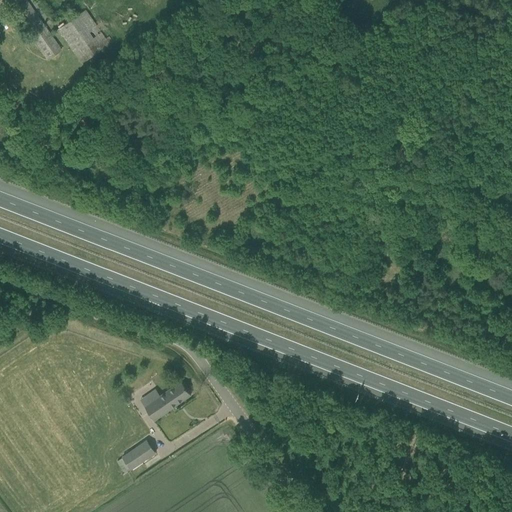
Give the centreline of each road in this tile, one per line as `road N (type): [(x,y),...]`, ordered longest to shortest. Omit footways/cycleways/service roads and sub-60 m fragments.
road 1 (motorway): [(0,237),(511,436)]
road 2 (motorway): [(511,392),(0,195)]
road 3 (unclassified): [(310,511),(195,352),(0,274)]
